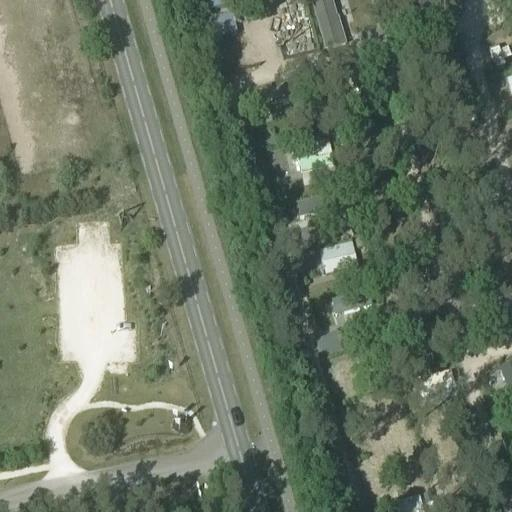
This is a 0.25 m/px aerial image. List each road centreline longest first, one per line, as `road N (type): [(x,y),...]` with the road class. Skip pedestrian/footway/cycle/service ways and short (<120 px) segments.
road 1 (track): [(502,511),(391,121),(387,75),(413,43),(511,14)]
road 2 (track): [(250,0),(263,42),(233,89),(354,511)]
road 3 (primary): [(255,511),(108,0)]
road 4 (track): [(465,31),(511,205)]
road 5 (unknown): [(248,59),(397,56)]
